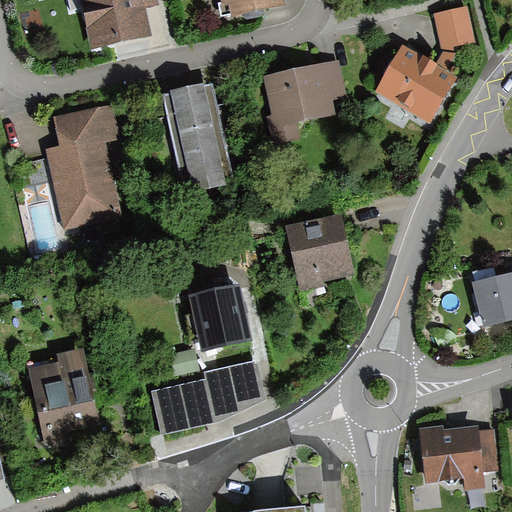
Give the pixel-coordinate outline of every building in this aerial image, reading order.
[(145,12),(142,0),(80,0),(91,49),(138,39),(133,15),(145,12)] [(218,0),(221,17),(282,6),(281,0),(218,0)] [(477,40),(468,5),(433,14),(443,49),(454,46),(477,40)] [(437,63),(404,44),(377,91),(432,122),(459,75),(448,69),(437,63)] [(454,46),(443,49),(443,51),(437,63),(448,69),(456,53),(454,46)] [(339,60),(263,78),(272,114),(265,116),(272,145),(303,137),(300,123),(338,114),(334,99),(347,95),(339,60)] [(206,86),(205,83),(171,91),(171,95),(164,96),(186,191),(192,190),(193,194),(228,186),(227,181),(235,179),(212,84),(206,86)] [(118,140),(109,104),(54,117),(60,144),(43,148),(64,233),(125,218),(106,143),(118,140)] [(356,273),(341,213),(286,226),(302,292),(325,287),(324,281),(356,273)] [(511,270),(471,279),(480,326),(511,320),(511,270)] [(251,341),(241,284),(191,294),(202,350),(251,341)] [(28,369),(47,447),(105,433),(84,347),(57,353),(59,361),(28,369)] [(194,350),(170,356),(175,375),(199,369),(194,350)] [(205,379),(152,393),(161,434),(220,421),(226,418),(265,400),(257,360),(204,373),(205,379)] [(481,427),(417,428),(418,487),(481,486),(481,427)]
